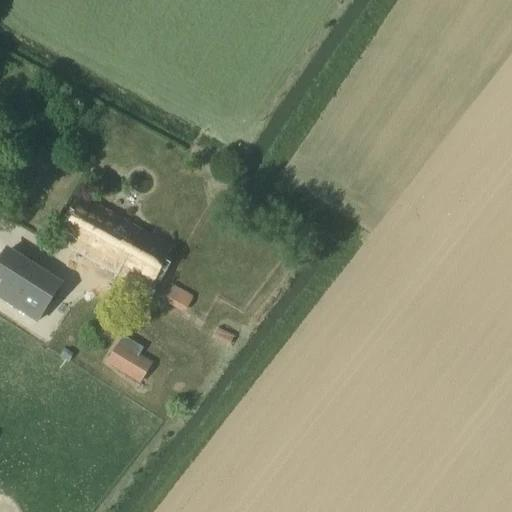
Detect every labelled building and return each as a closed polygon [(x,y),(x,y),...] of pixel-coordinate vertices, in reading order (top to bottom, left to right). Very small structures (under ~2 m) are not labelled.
[(62,239),(150,288),(170,252),(82,204),(62,239)] [(59,288),(4,253),(0,260),(0,297),(38,322),(59,288)] [(163,301),(185,314),(194,298),(172,285),(163,301)] [(191,317),(204,324),(211,312),(198,305),(191,317)] [(144,349),(123,337),(107,364),(141,385),(153,364),(140,356),(144,349)]
